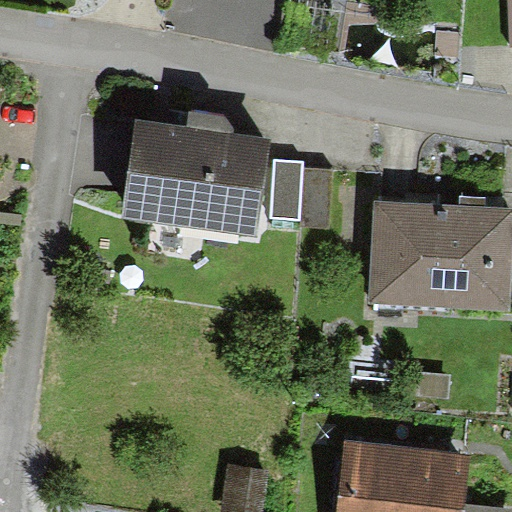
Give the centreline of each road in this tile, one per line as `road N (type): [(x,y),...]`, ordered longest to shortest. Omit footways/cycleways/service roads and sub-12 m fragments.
road 1 (residential): [(4,511),(66,44)]
road 2 (residential): [(66,44),(511,117)]
